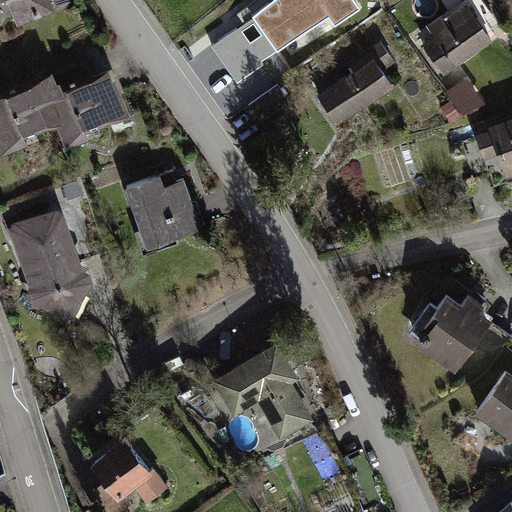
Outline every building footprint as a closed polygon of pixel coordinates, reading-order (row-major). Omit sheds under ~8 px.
[(7,0),(15,20),(50,7),(47,0),(7,0)] [(254,18),(213,46),(239,82),(264,64),(262,61),(277,50),(278,52),(330,16),(336,23),(359,7),(353,0),(275,0),(253,17),(254,18)] [(436,36),(424,45),(431,54),(427,57),(432,63),(436,60),(447,74),(494,39),(466,3),(444,19),(441,14),(427,24),(436,36)] [(354,71),(317,95),(336,125),(396,86),(383,68),(396,60),(382,39),(348,61),(354,71)] [(129,117),(122,99),(111,67),(58,86),(64,104),(51,108),(57,124),(63,140),(129,117)] [(52,71),(0,90),(0,144),(57,124),(51,108),(64,104),(58,86),(52,71)] [(267,123),(292,95),(275,80),(250,108),(267,123)] [(467,80),(448,93),(465,117),(484,104),(467,80)] [(489,131),(476,135),(484,160),(497,155),(505,178),(511,175),(511,118),(488,127),(489,131)] [(158,173),(124,185),(139,230),(136,231),(143,251),(174,241),(172,235),(199,226),(183,177),(162,184),(158,173)] [(17,218),(12,225),(13,230),(15,233),(34,286),(29,291),(32,299),(38,303),(44,304),(67,295),(92,288),(96,279),(97,274),(95,269),(89,266),(71,219),(70,213),(67,208),(60,204),(17,218)] [(450,290),(426,325),(432,329),(423,341),(459,365),(494,315),(482,307),(486,300),(473,291),(466,302),(450,290)] [(280,339),(217,375),(238,412),(263,397),(284,435),(315,417),(294,379),(300,375),(280,339)] [(511,367),(481,409),(511,431),(511,367)] [(104,443),(107,448),(94,457),(109,477),(95,488),(108,506),(113,511),(118,511),(135,500),(128,491),(138,483),(151,499),(172,483),(160,468),(158,470),(130,433),(126,436),(122,430),(104,443)]
